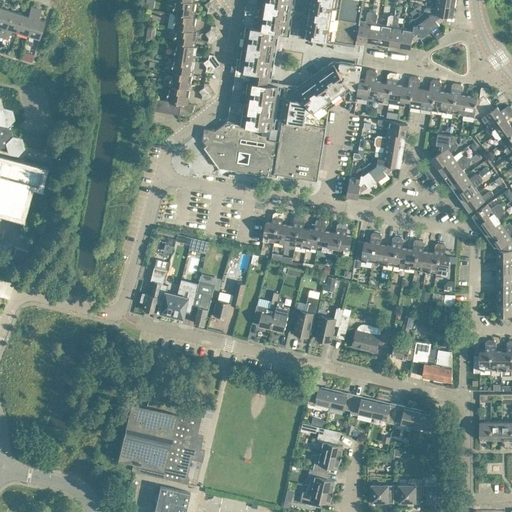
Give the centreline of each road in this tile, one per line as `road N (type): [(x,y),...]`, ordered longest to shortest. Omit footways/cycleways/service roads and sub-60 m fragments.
road 1 (residential): [(137,324),(464,399)]
road 2 (residential): [(0,335),(23,293),(115,312),(159,176)]
road 3 (residential): [(362,212),(159,176)]
road 4 (residential): [(173,140),(224,94),(230,0)]
road 5 (residential): [(421,113),(402,187),(362,212)]
